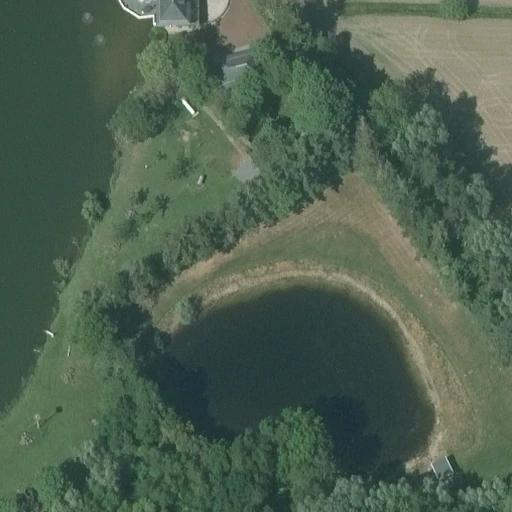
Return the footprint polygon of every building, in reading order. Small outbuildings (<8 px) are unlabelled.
[(135,0),(144,5),(160,5),(161,29),(187,29),(186,0),(135,0)] [(257,53),(210,65),(219,97),(265,84),(257,53)] [(306,119),(290,136),(306,150),(322,133),(306,119)] [(235,175),(246,192),(269,177),(258,160),(235,175)] [(438,486),(453,478),(445,462),(430,470),(438,486)]
